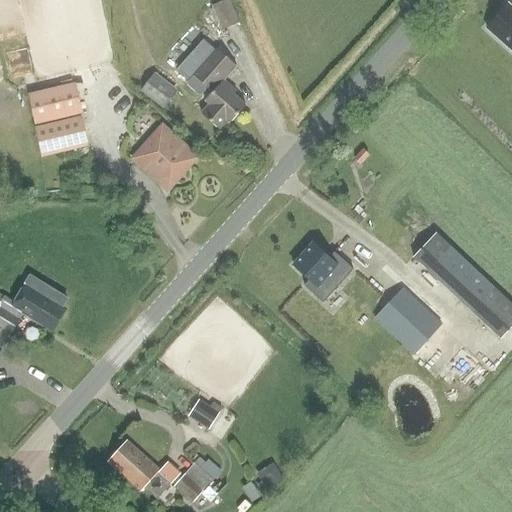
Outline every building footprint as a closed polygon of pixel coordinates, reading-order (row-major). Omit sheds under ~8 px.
[(240,22),(231,0),(196,0),(211,34),(240,22)] [(486,28),(511,51),(511,7),(508,4),(486,28)] [(195,75),(186,84),(201,97),(209,88),(213,92),(206,100),(211,104),(203,113),(220,129),(228,120),(231,122),(247,105),(234,94),(237,90),(225,80),(237,66),(218,49),(195,75)] [(177,91),(154,73),(139,92),(163,110),(177,91)] [(27,94),(34,125),(82,114),(75,83),(27,94)] [(35,127),(43,157),(90,144),(82,115),(35,127)] [(154,177),(154,178),(160,184),(162,184),(167,188),(195,156),(161,126),(132,158),(154,177)] [(499,339),(511,325),(511,303),(436,232),(413,257),(499,339)] [(313,244),(293,266),(309,280),(304,286),(323,302),(353,269),(334,252),(329,258),(313,244)] [(18,319),(22,312),(52,331),(65,309),(61,307),(67,298),(29,276),(13,302),(3,296),(0,294),(0,326),(11,334),(19,320),(18,319)] [(402,287),(374,318),(414,355),(442,325),(402,287)] [(209,430),(220,413),(198,399),(188,417),(209,430)] [(144,485),(157,496),(170,482),(158,470),(159,468),(127,439),(108,459),(140,488),(144,485)] [(193,500),(213,478),(194,461),(175,483),(193,500)] [(268,489),(287,481),(280,462),(261,469),(268,489)]
